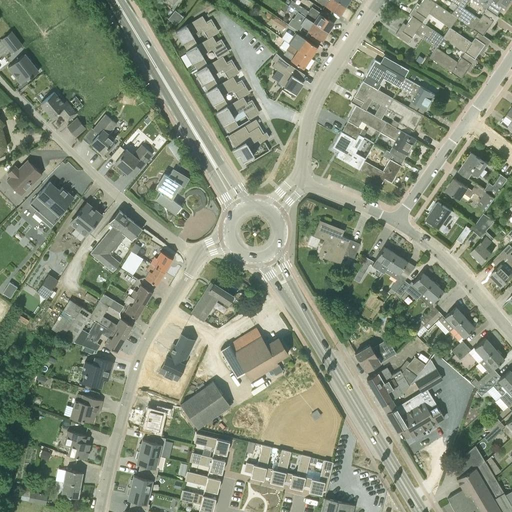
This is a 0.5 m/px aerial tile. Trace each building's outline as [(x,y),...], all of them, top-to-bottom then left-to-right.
[(317,0),(324,4),(339,15),(345,6),(336,0),(317,0)] [(409,14),(412,16),(422,23),(430,12),(450,26),(456,17),(452,14),(431,0),(422,0),(419,5),(417,3),(409,14)] [(496,15),(487,8),(479,19),(463,9),(469,0),(461,0),(459,3),(452,14),(456,17),(478,32),(483,35),(489,26),(491,28),(499,17),(496,15)] [(474,0),(487,8),(496,15),(502,6),(505,8),(504,8),(505,9),(510,0),(474,0)] [(328,32),(334,23),(311,8),(308,11),(292,1),(288,6),(305,16),(328,32)] [(236,8),(232,13),(239,18),(242,13),(236,8)] [(190,39),(189,39),(184,29),(194,23),(199,31),(200,31),(197,26),(206,20),(203,15),(200,17),(195,9),(168,26),(175,39),(176,38),(181,46),(202,33),(202,32),(190,39)] [(269,20),(284,29),(287,24),(272,15),(269,20)] [(299,31),(302,25),(310,30),(309,32),(322,40),(328,32),(305,16),(300,23),(292,18),(288,24),(299,31)] [(403,23),(395,34),(409,43),(415,33),(436,47),(439,42),(443,37),(422,23),(412,16),(406,25),(403,23)] [(449,28),(443,37),(465,52),(475,59),(480,50),(483,52),(491,40),(483,35),(478,32),(471,43),(449,28)] [(12,53),(22,45),(11,31),(1,39),(12,53)] [(193,67),(214,54),(214,53),(201,61),(195,50),(205,44),(211,53),(212,52),(208,47),(218,41),(215,36),(211,38),(207,31),(181,46),(179,47),(187,60),(188,59),(193,67)] [(298,50),(310,58),(317,47),(296,33),(288,43),(298,50)] [(435,48),(429,57),(461,79),(467,70),(470,72),(477,60),(475,59),(465,52),(457,63),(435,48)] [(279,87),(288,93),(287,92),(289,90),(293,92),(301,81),(298,79),(302,72),(287,62),(275,50),(270,57),(273,59),(270,64),(282,72),(276,81),(282,85),(280,87),(279,87)] [(303,68),(310,58),(298,50),(295,55),(287,50),(284,54),(292,59),(291,61),(303,68)] [(213,82),(212,81),(207,71),(217,65),(222,74),(223,73),(220,68),(229,62),(226,57),(223,59),(218,52),(214,54),(193,67),(191,68),(199,81),(199,80),(204,88),(226,75),(225,74),(213,82)] [(21,83),(30,76),(30,77),(38,71),(25,54),(8,67),(21,83)] [(399,87),(404,77),(375,60),(369,70),(363,81),(377,89),(380,83),(377,81),(380,76),(399,87)] [(218,111),(228,105),(222,95),(233,89),(234,92),(243,87),(241,82),(237,84),(234,78),(233,76),(218,85),(208,91),(206,92),(213,105),(214,104),(218,111)] [(404,77),(399,87),(414,95),(407,107),(423,115),(422,114),(428,104),(429,104),(435,94),(404,77)] [(387,108),(392,98),(377,89),(363,81),(357,91),(358,91),(356,94),(354,97),(354,98),(352,102),(351,101),(350,102),(355,105),(365,110),(371,99),(380,104),(374,115),(380,119),(387,108)] [(67,121),(77,113),(66,100),(64,102),(62,99),(63,99),(57,92),(41,104),(52,117),(59,112),(62,115),(61,115),(67,121)] [(232,115),(243,109),(244,112),(253,107),(251,102),(247,105),(243,97),(228,105),(218,111),(216,112),(221,121),(223,125),(224,124),(228,131),(237,126),(232,115)] [(390,124),(410,135),(416,125),(417,125),(423,115),(407,107),(392,98),(387,108),(402,116),(399,122),(393,119),(390,124)] [(363,129),(366,124),(380,132),(386,122),(380,119),(374,115),(365,110),(355,105),(350,115),(351,115),(347,121),(345,126),(344,125),(344,126),(359,134),(363,136),(366,131),(363,129)] [(511,106),(506,116),(507,115),(511,118),(511,120),(508,127),(501,122),(501,123),(511,130),(511,106)] [(106,114),(93,128),(93,129),(98,133),(91,142),(103,153),(113,141),(115,139),(109,133),(117,124),(106,114)] [(77,118),(67,127),(75,137),(85,128),(77,118)] [(386,122),(380,132),(395,140),(389,152),(404,160),(404,159),(410,149),(416,139),(410,135),(390,124),(386,122)] [(247,133),(243,126),(226,135),(233,148),(230,150),(233,154),(236,153),(241,162),(251,157),(245,146),(256,141),(257,143),(267,138),(265,133),(261,135),(256,127),(247,133)] [(356,140),(359,134),(344,126),(342,131),(341,131),(331,148),(339,152),(337,155),(337,154),(336,156),(336,157),(336,156),(359,169),(364,160),(346,150),(352,138),(356,140)] [(117,144),(113,141),(103,153),(110,158),(112,156),(109,153),(117,144)] [(133,154),(127,148),(114,163),(127,173),(134,164),(140,169),(153,154),(141,144),(133,154)] [(404,160),(389,152),(386,150),(383,156),(389,160),(383,171),(364,160),(359,169),(381,182),(381,183),(382,183),(383,181),(384,178),(391,182),(401,165),(400,165),(401,164),(403,160),(404,160)] [(479,175),(487,163),(472,152),(458,172),(468,178),(473,171),(479,175)] [(42,174),(28,160),(27,160),(18,169),(15,165),(7,173),(11,177),(6,181),(21,195),(42,174)] [(172,170),(169,176),(163,173),(155,187),(161,192),(156,199),(157,199),(173,211),(173,212),(175,214),(175,213),(175,214),(181,206),(170,198),(176,191),(180,184),(184,186),(189,179),(172,170)] [(501,174),(493,185),(487,193),(494,198),(508,179),(501,174)] [(486,210),(494,198),(487,193),(476,184),(472,190),(454,177),(446,190),(460,200),(464,193),(470,197),(474,192),(482,197),(477,203),(486,210)] [(74,198),(62,187),(59,190),(50,181),(41,191),(40,191),(29,204),(45,217),(42,220),(51,228),(67,209),(65,208),(74,198)] [(426,218),(440,227),(452,210),(438,201),(438,202),(427,218),(426,218)] [(85,235),(102,215),(86,202),(77,214),(70,223),(85,235)] [(144,226),(143,226),(141,228),(130,218),(129,218),(119,210),(109,222),(113,226),(91,253),(113,271),(120,262),(111,255),(123,239),(126,235),(132,240),(142,229),(144,226)] [(472,229),(481,237),(484,233),(486,230),(494,221),(490,217),(484,213),(472,229)] [(353,257),(359,244),(346,238),(344,243),(339,241),(343,230),(344,231),(344,230),(331,225),(327,224),(320,221),(314,234),(328,240),(322,256),(324,257),(324,256),(340,262),(343,253),(353,257)] [(462,243),(472,229),(466,225),(457,239),(462,243)] [(492,241),(486,236),(483,239),(471,252),(482,263),(492,253),(486,247),(492,241)] [(130,250),(131,251),(134,253),(139,247),(134,244),(130,250)] [(499,267),(491,275),(501,285),(511,275),(511,274),(511,272),(511,254),(510,253),(511,251),(511,246),(509,244),(493,260),(499,267)] [(384,272),(384,271),(395,254),(384,246),(375,259),(374,261),(366,257),(359,269),(364,273),(370,263),(384,272)] [(143,258),(134,253),(131,251),(121,267),(128,272),(133,275),(143,258)] [(151,263),(164,271),(172,258),(161,251),(156,258),(155,257),(151,263)] [(395,291),(404,280),(406,277),(399,273),(407,261),(400,257),(395,254),(384,271),(397,280),(388,291),(393,295),(395,291)] [(144,278),(156,285),(164,271),(151,263),(146,270),(148,271),(144,278)] [(404,280),(395,291),(401,295),(405,290),(416,300),(423,292),(433,281),(422,272),(413,282),(411,281),(409,284),(404,280)] [(136,278),(128,273),(124,278),(133,283),(136,278)] [(37,292),(46,298),(58,280),(48,274),(37,292)] [(14,292),(21,281),(14,276),(7,288),(14,292)] [(433,281),(423,292),(433,301),(443,290),(433,281)] [(208,311),(217,298),(217,297),(228,304),(233,296),(214,283),(212,287),(209,285),(191,312),(203,320),(209,312),(208,311)] [(144,305),(152,292),(140,284),(136,292),(134,291),(131,296),(131,297),(144,305)] [(97,299),(87,293),(84,297),(94,303),(97,299)] [(120,312),(124,306),(103,293),(99,300),(108,305),(120,312)] [(128,304),(124,311),(136,318),(144,305),(131,297),(131,296),(128,294),(124,301),(127,303),(128,304)] [(70,300),(52,329),(73,341),(82,328),(89,317),(91,313),(70,300)] [(108,305),(99,300),(94,309),(91,313),(89,317),(95,321),(98,323),(108,305)] [(423,325),(438,310),(434,306),(431,308),(419,321),(420,322),(416,326),(419,329),(423,325)] [(455,306),(444,316),(454,327),(465,317),(456,307),(455,306)] [(424,326),(426,329),(428,330),(438,319),(443,315),(439,311),(438,310),(423,325),(424,326)] [(475,327),(465,317),(454,327),(449,331),(459,342),(462,340),(461,339),(463,337),(475,327)] [(106,328),(124,338),(132,325),(120,318),(116,324),(111,321),(106,328)] [(109,338),(108,339),(104,345),(116,351),(124,338),(106,328),(98,323),(95,321),(88,332),(82,328),(73,341),(97,350),(100,345),(96,342),(101,334),(109,338)] [(416,332),(419,336),(426,329),(424,326),(423,325),(419,329),(416,332)] [(267,345),(256,328),(220,349),(237,377),(245,372),(249,379),(277,363),(275,360),(288,353),(279,337),(267,345)] [(172,376),(178,379),(185,363),(181,361),(186,349),(189,350),(194,339),(181,333),(176,344),(173,343),(170,350),(171,350),(168,356),(166,355),(159,371),(165,373),(164,373),(172,377),(172,376)] [(355,354),(362,366),(366,371),(396,353),(387,338),(371,348),(369,344),(355,354)] [(474,348),(483,358),(495,348),(485,338),(474,348)] [(456,354),(466,345),(462,340),(459,342),(451,350),(456,354)] [(460,359),(471,349),(466,345),(456,354),(460,359)] [(504,359),(495,348),(483,358),(479,362),(488,372),(478,381),(475,377),(470,382),(478,389),(479,389),(482,386),(497,372),(493,368),(504,359)] [(109,376),(113,362),(93,356),(92,363),(84,361),(79,381),(101,388),(105,375),(109,376)] [(377,372),(369,377),(366,379),(382,405),(383,406),(383,405),(403,393),(403,392),(409,384),(425,364),(414,356),(401,372),(400,369),(392,374),(387,366),(377,372)] [(404,435),(406,438),(443,417),(426,387),(442,378),(437,369),(416,382),(421,391),(387,412),(398,431),(402,429),(405,434),(404,435)] [(481,396),(485,392),(493,385),(501,395),(511,385),(511,372),(509,369),(501,377),(497,372),(482,386),(479,389),(478,389),(476,390),(481,396)] [(44,385),(46,378),(37,375),(35,382),(44,385)] [(213,381),(180,403),(198,428),(230,405),(213,381)] [(511,385),(501,395),(500,396),(510,406),(511,403),(511,385)] [(99,411),(102,400),(82,395),(81,395),(79,402),(76,401),(74,401),(69,419),(82,423),(83,420),(93,422),(96,410),(99,411)] [(149,410),(145,428),(158,431),(162,414),(169,415),(171,408),(156,405),(155,411),(149,410)] [(16,413),(21,419),(27,414),(23,408),(16,413)] [(496,417),(485,427),(489,431),(500,421),(496,417)] [(500,421),(489,431),(490,431),(484,437),(488,442),(502,428),(505,426),(504,425),(500,421)] [(71,446),(68,454),(86,459),(90,444),(84,442),(86,435),(69,430),(65,444),(71,446)] [(139,450),(158,454),(162,441),(165,442),(166,435),(151,432),(149,437),(143,436),(142,442),(140,441),(139,450)] [(226,454),(227,451),(229,441),(196,433),(194,443),(214,447),(212,457),(221,459),(222,453),(226,454)] [(260,479),(268,446),(259,444),(254,464),(244,462),(242,470),(248,472),(247,476),(260,479)] [(475,445),(450,467),(450,468),(452,466),(458,477),(456,478),(462,489),(447,497),(455,511),(511,511),(511,489),(504,494),(493,475),(485,461),(475,445)] [(279,484),(287,450),(278,448),(273,469),(263,466),(261,475),(267,477),(266,480),(279,484)] [(42,449),(39,455),(47,458),(49,452),(42,449)] [(158,454),(139,450),(137,458),(138,459),(137,464),(143,465),(141,470),(157,474),(158,467),(155,466),(158,454)] [(221,473),(222,470),(225,460),(221,459),(212,457),(191,452),(189,461),(210,466),(207,476),(216,478),(217,472),(221,473)] [(298,488),(306,455),(297,453),(292,473),(282,471),(280,480),(286,481),(285,485),(298,488)] [(317,493),(325,460),(316,458),(311,478),(301,475),(299,484),(305,486),(304,490),(317,493)] [(81,479),(82,472),(66,470),(64,482),(80,485),(80,484),(81,484),(82,479),(81,479)] [(133,480),(131,480),(129,488),(149,493),(152,480),(155,481),(157,474),(141,470),(140,476),(134,475),(133,480)] [(217,492),(218,489),(220,479),(216,478),(207,476),(187,471),(185,480),(205,485),(203,495),(211,497),(213,491),(217,492)] [(62,495),(78,497),(79,491),(80,491),(81,486),(80,486),(80,485),(64,482),(56,481),(54,493),(62,495)] [(149,493),(129,488),(127,497),(129,497),(128,502),(133,504),(132,509),(145,511),(147,511),(149,506),(146,505),(149,493)] [(207,511),(208,510),(212,511),(213,508),(215,498),(211,497),(203,495),(182,490),(180,499),(200,504),(198,511),(207,511)] [(30,492),(28,502),(45,505),(47,496),(30,492)] [(352,511),(354,504),(326,497),(322,511),(352,511)]
